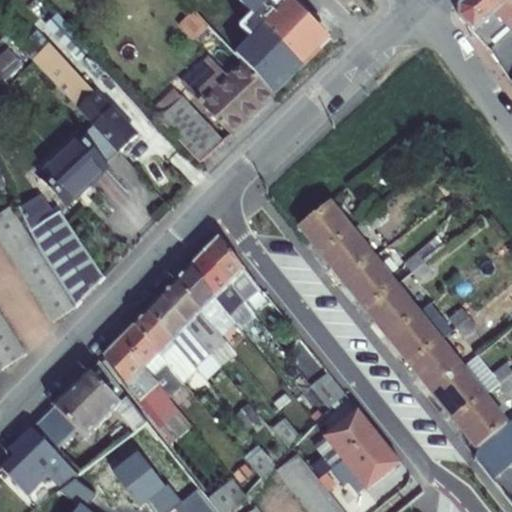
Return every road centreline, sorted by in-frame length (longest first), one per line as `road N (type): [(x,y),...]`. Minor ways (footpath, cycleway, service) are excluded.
road 1 (residential): [(477,511),(420,459),(214,199)]
road 2 (residential): [(0,419),(214,199)]
road 3 (residential): [(214,199),(417,5)]
road 4 (residential): [(511,129),(417,5)]
